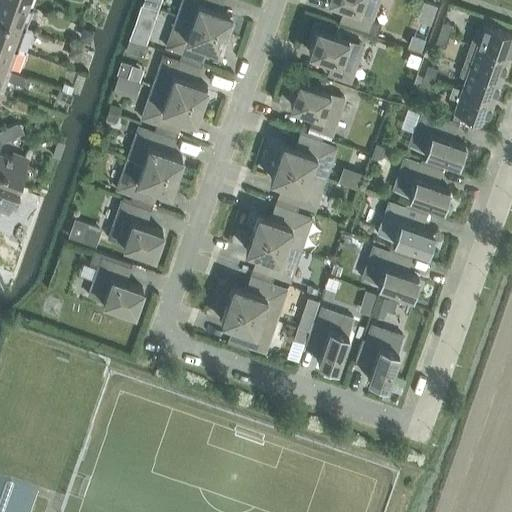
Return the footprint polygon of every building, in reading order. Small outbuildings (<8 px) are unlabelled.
[(0,0),(0,18),(26,28),(34,7),(14,0),(0,0)] [(143,0),(143,3),(157,8),(159,0),(143,0)] [(221,11),(224,0),(182,0),(177,16),(226,33),(232,15),(221,11)] [(330,0),(344,5),(338,24),(376,37),(381,23),(372,20),(378,0),(330,0)] [(157,9),(142,3),(130,38),(145,43),(157,9)] [(180,56),(202,64),(208,46),(220,50),(226,33),(177,16),(166,46),(182,51),(180,56)] [(0,42),(18,50),(26,28),(0,18),(0,42)] [(443,21),(438,33),(449,36),(453,25),(443,21)] [(471,44),(509,57),(511,48),(511,33),(485,24),(483,28),(477,26),(471,44)] [(327,73),(350,82),(364,44),(318,28),(309,52),(332,60),(327,73)] [(438,33),(435,44),(445,48),(449,36),(438,33)] [(0,67),(11,71),(11,70),(18,50),(0,42),(0,67)] [(471,44),(463,66),(501,79),(509,57),(471,44)] [(67,58),(79,62),(83,51),(71,47),(67,58)] [(207,86),(196,82),(202,64),(180,56),(179,60),(163,54),(152,87),(201,104),(207,86)] [(131,64),(121,61),(118,72),(127,75),(131,64)] [(428,64),(423,76),(434,80),(438,68),(428,64)] [(463,66),(460,76),(466,78),(462,89),(494,100),(501,79),(463,66)] [(0,92),(4,94),(9,80),(24,86),(27,77),(12,72),(12,71),(11,70),(11,71),(0,67),(0,92)] [(423,76),(420,87),(430,91),(434,80),(423,76)] [(314,113),(309,126),(332,134),(345,97),(299,81),(291,105),(314,113)] [(462,89),(452,85),(449,96),(458,99),(454,111),(486,123),(494,100),(462,89)] [(155,127),(177,135),(183,117),(195,121),(201,104),(152,87),(141,118),(156,123),(155,127)] [(111,104),(109,112),(118,115),(120,107),(111,104)] [(109,112),(107,119),(115,122),(118,115),(109,112)] [(453,140),(459,122),(437,114),(435,118),(420,113),(409,145),(459,163),(465,144),(453,140)] [(127,158),(176,175),(182,157),(171,153),(177,135),(155,127),(154,131),(138,126),(127,158)] [(277,161),(325,178),(336,146),(321,141),(323,137),(300,129),(294,147),(283,143),(277,161)] [(0,178),(19,185),(30,157),(14,151),(12,156),(0,151),(0,150),(3,143),(0,137),(0,178)] [(376,140),(371,154),(376,156),(388,150),(390,145),(376,140)] [(438,184),(444,166),(421,158),(420,162),(405,157),(393,189),(443,207),(450,188),(438,184)] [(130,198),(152,206),(159,188),(170,192),(176,175),(127,158),(116,189),(132,194),(130,198)] [(276,201),(298,208),(299,204),(315,209),(325,178),(277,161),(271,179),(282,183),(276,201)] [(0,210),(9,214),(19,185),(0,178),(0,210)] [(163,230),(146,225),(152,206),(130,198),(123,196),(108,238),(154,255),(163,230)] [(312,217),(296,212),(298,208),(276,201),(270,218),(259,214),(252,232),(301,249),(312,217)] [(428,210),(406,202),(404,207),(389,201),(378,233),(428,251),(434,232),(422,228),(428,210)] [(74,221),(70,236),(95,244),(100,230),(74,221)] [(251,272),(273,279),(275,275),(290,280),(301,249),(252,232),(246,250),(257,254),(251,272)] [(345,232),(341,243),(348,245),(353,243),(356,236),(345,232)] [(413,254),(390,247),(389,251),(374,245),(363,277),(412,295),(419,277),(407,272),(413,254)] [(98,266),(88,295),(134,312),(143,287),(126,282),(133,263),(94,249),(89,263),(98,266)] [(272,283),(273,279),(251,272),(245,289),(234,285),(227,303),(276,320),(287,288),(272,283)] [(250,346),(265,351),(276,320),(227,303),(221,321),(233,325),(226,342),(249,350),(250,346)] [(305,343),(322,350),(318,362),(337,368),(354,318),(321,307),(316,323),(312,321),(305,343)] [(300,328),(308,330),(312,320),(303,317),(300,328)] [(368,379),(386,386),(404,336),(372,325),(367,340),(362,338),(354,361),(372,367),(368,379)] [(0,511),(31,511),(37,496),(8,486),(0,483),(0,511)]
